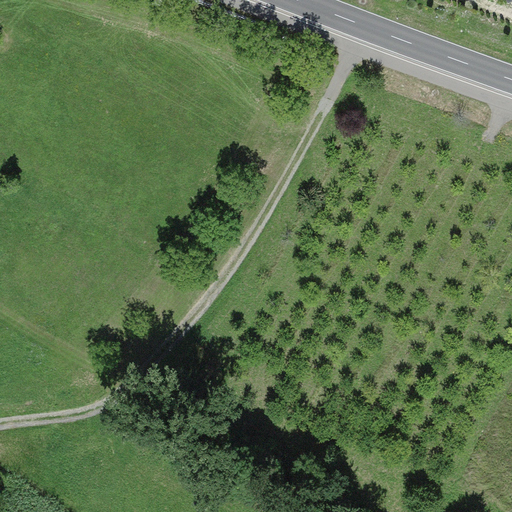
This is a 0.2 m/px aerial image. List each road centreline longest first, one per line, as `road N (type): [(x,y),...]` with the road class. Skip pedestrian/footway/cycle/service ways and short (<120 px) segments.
road 1 (track): [(0,429),(88,412),(166,357),(233,267),(366,24)]
road 2 (secondary): [(511,79),(301,0)]
